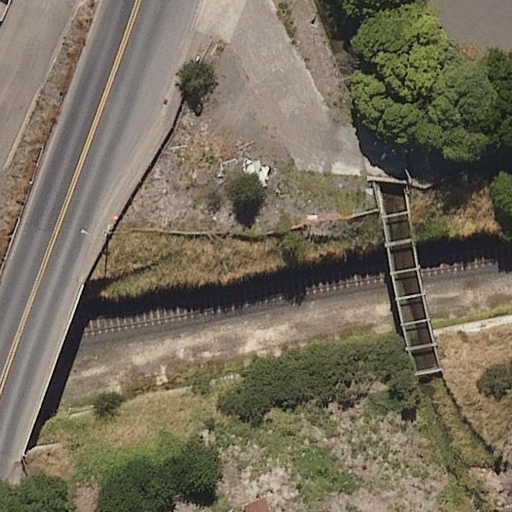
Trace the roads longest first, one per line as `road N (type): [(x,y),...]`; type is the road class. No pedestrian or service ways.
road 1 (secondary): [(160,0),(0,472)]
road 2 (secondary): [(0,353),(120,0)]
